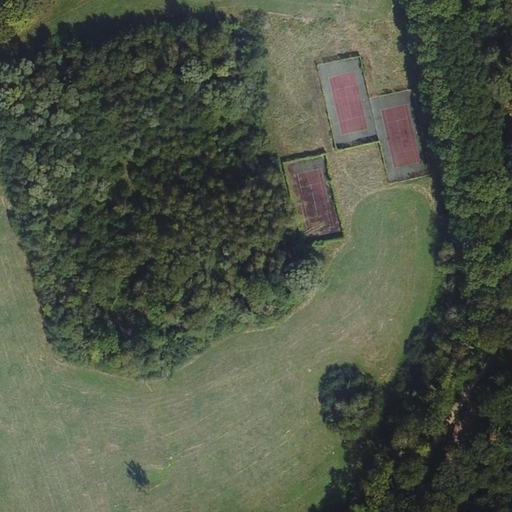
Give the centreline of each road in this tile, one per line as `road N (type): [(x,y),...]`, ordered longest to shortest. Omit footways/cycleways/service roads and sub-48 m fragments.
road 1 (track): [(13,37),(134,187),(94,204),(72,241),(90,302),(173,426)]
road 2 (track): [(339,32),(313,55),(329,149),(313,159)]
